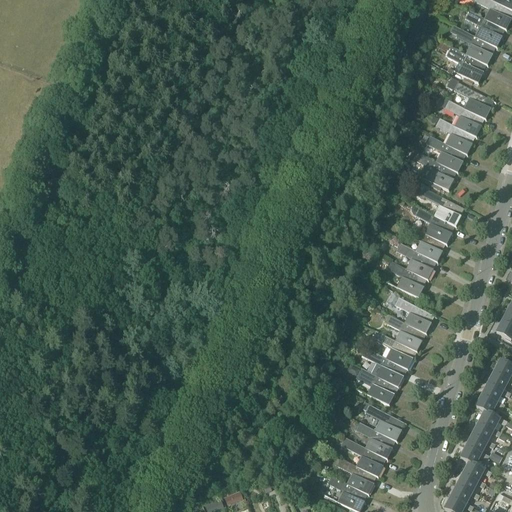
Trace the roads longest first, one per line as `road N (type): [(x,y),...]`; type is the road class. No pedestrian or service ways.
road 1 (track): [(388,0),(154,511)]
road 2 (tertiary): [(426,511),(424,493),(511,181)]
road 3 (track): [(103,0),(0,258)]
road 4 (track): [(25,195),(258,283)]
